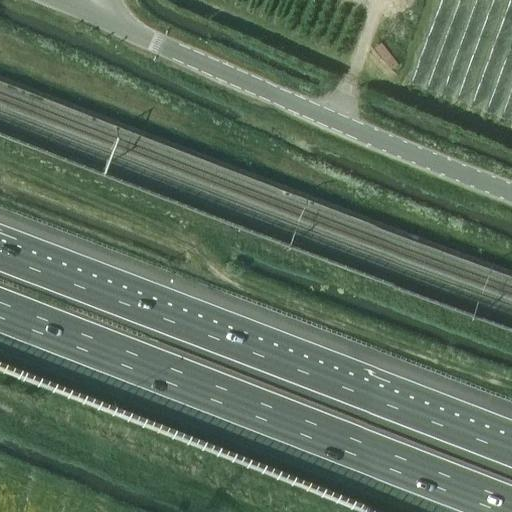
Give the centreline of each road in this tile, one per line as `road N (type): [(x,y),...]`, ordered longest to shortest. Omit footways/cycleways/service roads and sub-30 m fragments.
road 1 (motorway): [(0,312),(511,510)]
road 2 (motorway): [(511,453),(0,257)]
road 3 (tertiary): [(511,191),(90,11)]
